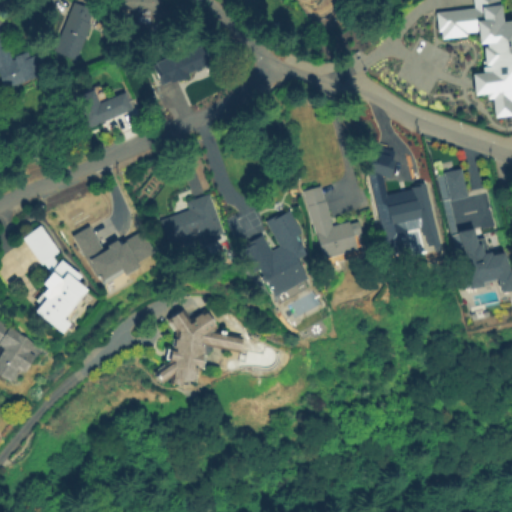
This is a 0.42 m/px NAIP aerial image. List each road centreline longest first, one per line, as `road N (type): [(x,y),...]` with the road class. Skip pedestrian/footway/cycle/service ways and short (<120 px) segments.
road 1 (residential): [(279,66),(198,118),(0,205)]
road 2 (residential): [(511,153),(292,72),(264,53)]
road 3 (residential): [(0,449),(122,336)]
